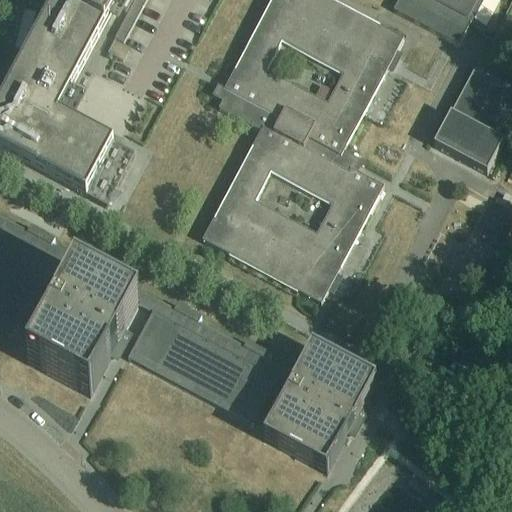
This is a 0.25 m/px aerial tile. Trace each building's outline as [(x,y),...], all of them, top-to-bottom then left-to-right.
[(38,15),(30,46),(22,81),(6,77),(6,78),(9,79),(6,91),(1,88),(0,89),(8,94),(0,109),(0,154),(107,211),(134,160),(58,119),(122,0),(58,0),(49,18),(38,15)] [(136,0),(115,42),(124,47),(149,0),(136,0)] [(219,90),(213,100),(224,106),(220,113),(263,136),(203,246),(322,309),(385,192),(353,175),(358,165),(343,157),(404,43),(322,0),(275,0),(225,93),(219,90)] [(401,0),(393,15),(459,49),(473,22),(468,20),(478,0),(401,0)] [(511,93),(475,74),(434,151),(487,179),(511,132),(511,93)] [(511,211),(499,204),(487,224),(487,225),(508,237),(511,229),(511,211)] [(252,430),(253,431),(278,385),(292,392),(263,445),(327,479),(376,387),(312,353),(297,380),(268,364),(270,359),(246,346),(244,351),(198,327),(201,322),(177,309),(174,314),(52,248),(54,243),(30,230),(28,235),(0,220),(0,286),(38,307),(36,314),(37,315),(61,269),(75,276),(27,367),(90,401),(139,311),(153,318),(128,364),(130,365),(135,358),(254,423),(252,430)] [(477,511),(458,493),(454,497),(469,511),(477,511)]
